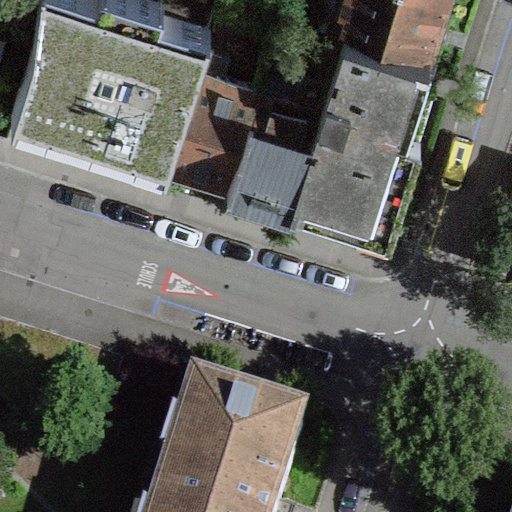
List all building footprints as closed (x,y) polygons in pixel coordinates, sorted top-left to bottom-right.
[(40,0),(36,38),(17,96),(49,106),(46,114),(47,115),(69,122),(136,143),(138,134),(170,144),(196,61),(203,38),(208,24),(160,9),(163,0),(40,0)] [(446,0),(351,0),(343,29),(344,30),(429,56),(432,47),(446,0)] [(420,135),(406,130),(429,56),(344,30),(322,100),(291,197),(310,203),(356,217),(359,208),(393,218),(420,135)] [(228,177),(259,81),(196,61),(170,144),(165,157),(176,161),(228,177)] [(291,197),(322,100),(294,92),(259,81),(228,177),(234,179),(235,190),(258,197),(265,189),(279,193),(291,197)] [(0,394),(97,425),(116,367),(7,333),(0,330),(0,394)] [(275,511),(303,425),(195,390),(183,428),(173,425),(161,464),(171,467),(156,511),(275,511)]
